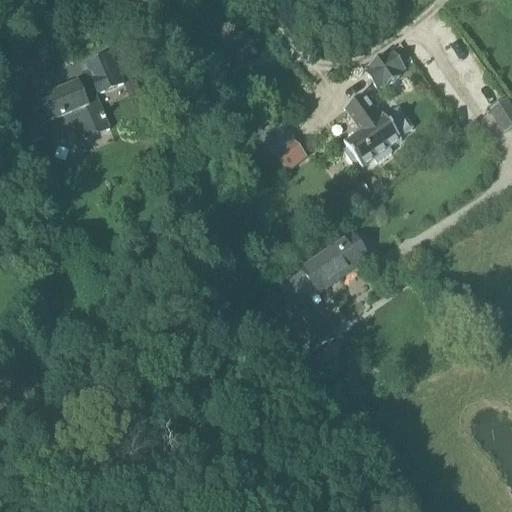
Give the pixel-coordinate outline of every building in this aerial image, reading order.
[(387,58),(384,55),(369,66),(372,69),(365,74),(376,89),(404,68),(393,53),(387,58)] [(110,131),(96,97),(124,86),(111,54),(84,65),(88,74),(17,104),(33,143),(46,138),(43,129),(75,116),(85,141),(110,131)] [(346,145),(344,146),(348,151),(344,154),(355,168),(359,166),(362,171),(363,170),(363,169),(374,161),(377,165),(392,155),(389,151),(400,143),(401,142),(383,117),(382,118),(382,119),(379,121),(364,100),(364,99),(363,98),(344,112),(345,113),(361,134),(346,145)] [(281,118),(260,135),(290,170),(310,153),(281,118)] [(368,260),(353,238),(278,289),(291,309),(277,319),(300,351),(328,332),(306,300),(316,293),(317,295),(368,260)] [(269,295),(241,315),(252,330),(279,310),(269,295)]
